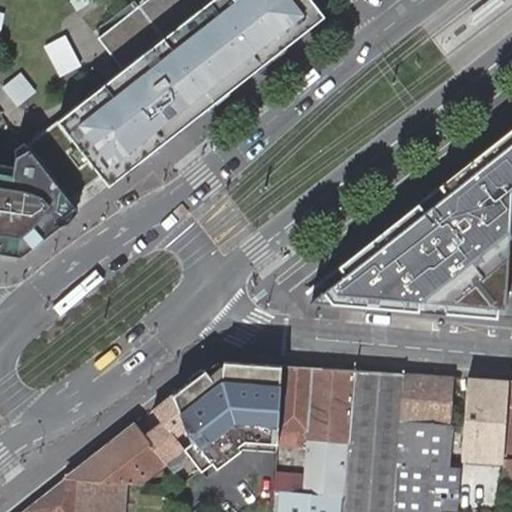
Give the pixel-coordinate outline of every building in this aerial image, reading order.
[(27,146),(74,207),(320,13),(310,0),(140,0),(97,34),(122,65),(24,142),(27,146)] [(60,33),(41,42),(57,73),(76,63),(60,33)] [(30,89),(15,70),(0,81),(0,84),(14,102),(30,89)] [(344,271),(312,297),(511,313),(511,290),(505,290),(506,233),(507,217),(508,205),(511,205),(511,126),(440,183),(446,191),(423,210),(416,202),(339,264),(344,271)] [(0,246),(9,248),(25,244),(74,207),(27,146),(14,156),(12,169),(0,166),(0,246)] [(202,469),(208,476),(244,446),(275,447),(275,438),(276,427),(280,363),(220,358),(207,369),(175,394),(184,427),(196,441),(186,449),(191,456),(202,469)] [(463,381),(290,370),(283,482),(353,486),(351,511),(438,511),(439,499),(456,501),(463,381)] [(508,441),(511,377),(471,374),(467,462),(506,464),(508,441)] [(175,394),(154,411),(155,412),(163,422),(174,435),(182,428),(185,429),(184,427),(175,394)] [(155,412),(136,427),(145,437),(163,422),(155,412)] [(145,437),(162,458),(181,443),(174,435),(163,422),(145,437)] [(135,425),(71,476),(126,479),(136,480),(162,458),(145,437),(136,427),(135,425)] [(124,511),(126,479),(71,476),(24,511),(124,511)] [(336,511),(338,491),(278,487),(276,511),(336,511)] [(468,511),(468,505),(464,505),(455,504),(445,503),(444,511),(468,511)]
